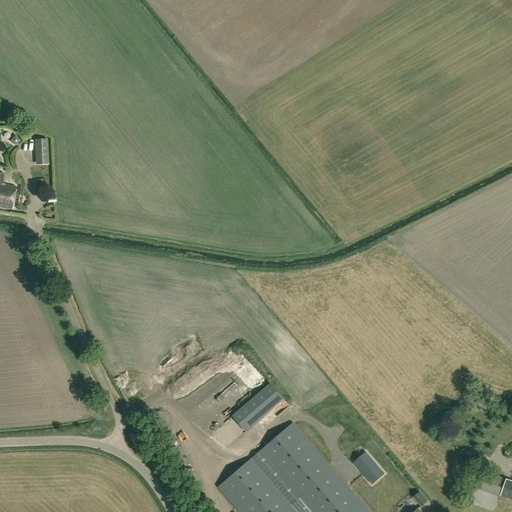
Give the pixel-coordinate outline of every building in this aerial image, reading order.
[(20,141),(15,136),(10,141),(15,146),(20,141)] [(47,138),(34,139),(35,165),(49,165),(47,138)] [(3,185),(4,173),(0,172),(0,206),(13,209),(16,186),(3,185)] [(369,511),(293,424),(259,453),(311,511),(369,511)] [(372,484),(384,473),(366,452),(354,463),(372,484)] [(298,511),(253,458),(219,487),(240,511),(298,511)] [(494,511),(505,478),(482,471),(470,503),(494,511)] [(503,491),(511,493),(511,485),(505,483),(503,491)] [(420,492),(414,497),(422,506),(428,501),(420,492)] [(432,502),(426,508),(428,511),(438,511),(440,511),(432,502)]
